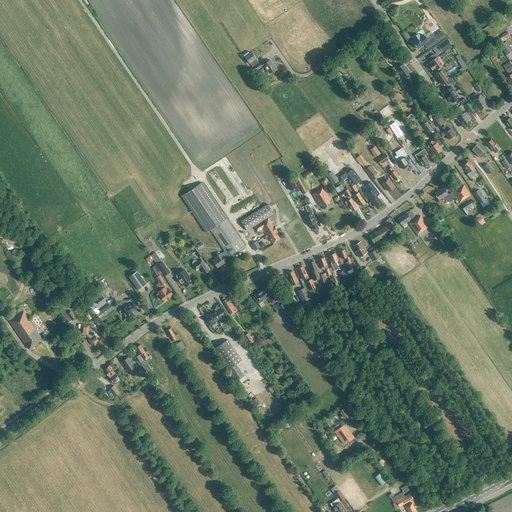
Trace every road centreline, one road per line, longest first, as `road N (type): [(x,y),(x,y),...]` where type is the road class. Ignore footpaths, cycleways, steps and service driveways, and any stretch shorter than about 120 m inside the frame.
road 1 (tertiary): [(0,437),(166,315),(375,220),(467,139)]
road 2 (tertiary): [(467,139),(372,0)]
